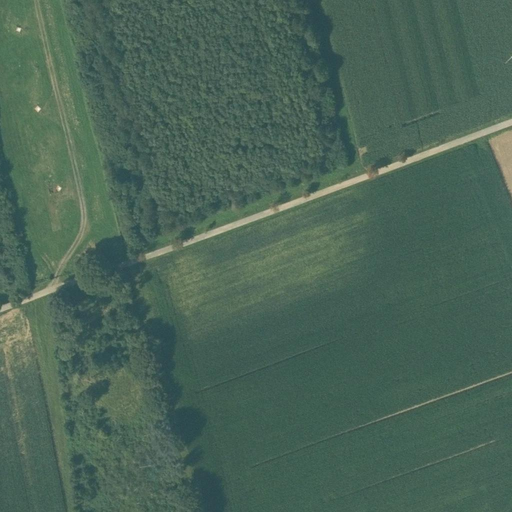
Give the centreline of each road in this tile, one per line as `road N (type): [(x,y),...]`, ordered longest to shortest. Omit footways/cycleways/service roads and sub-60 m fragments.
road 1 (track): [(511,124),(0,305)]
road 2 (track): [(199,511),(134,259)]
